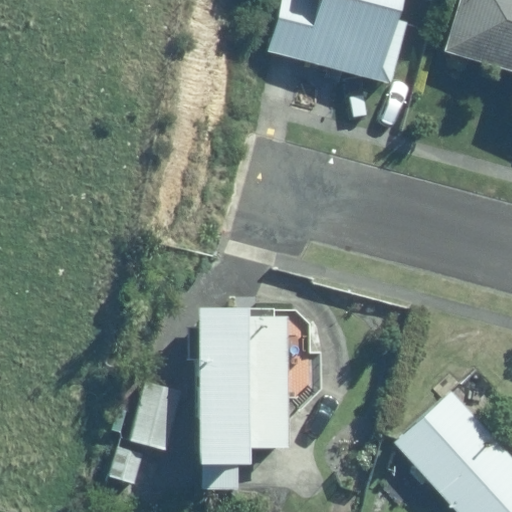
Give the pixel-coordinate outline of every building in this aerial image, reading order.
[(287,0),(273,59),(383,86),(404,0),(287,0)] [(511,0),(459,0),(445,58),(511,75),(511,0)] [(287,321),(197,322),(199,489),(256,489),(256,458),(288,458),(287,321)] [(183,392),(144,381),(125,449),(164,460),(183,392)] [(511,511),(511,464),(457,399),(395,451),(445,511),(511,511)]
